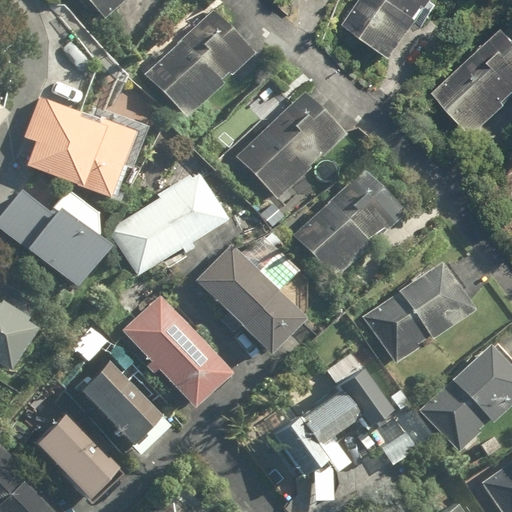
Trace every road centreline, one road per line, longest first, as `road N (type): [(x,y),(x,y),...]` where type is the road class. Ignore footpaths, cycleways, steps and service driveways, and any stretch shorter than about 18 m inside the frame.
road 1 (residential): [(236,0),(434,181),(511,285)]
road 2 (unknown): [(257,511),(190,436),(108,511)]
